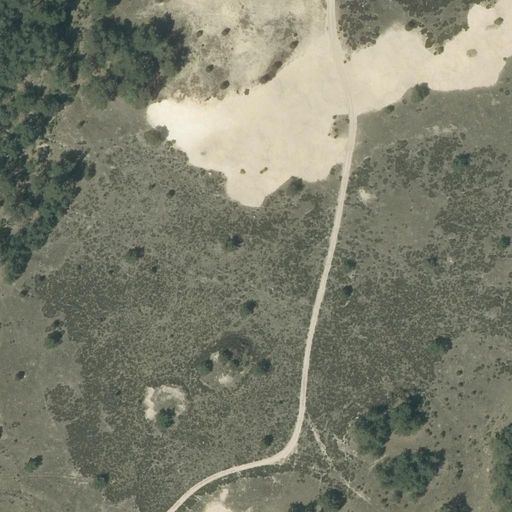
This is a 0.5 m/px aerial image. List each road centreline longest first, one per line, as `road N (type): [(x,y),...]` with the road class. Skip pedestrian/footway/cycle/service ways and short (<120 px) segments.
road 1 (track): [(172,511),(209,480),(271,463),(292,446),(352,126),(330,0)]
road 2 (track): [(271,463),(328,474),(383,511)]
